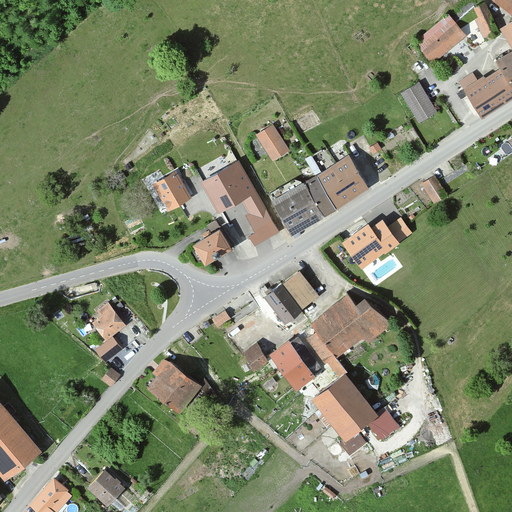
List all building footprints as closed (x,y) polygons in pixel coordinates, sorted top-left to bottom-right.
[(511,0),(490,0),(511,18),(511,0)] [(483,2),(471,8),(487,40),(499,34),(483,2)] [(432,64),(466,36),(449,14),(414,43),(432,64)] [(501,65),(511,82),(511,18),(500,26),(511,45),(511,47),(496,57),(501,65)] [(409,73),(410,74),(412,75),(414,74),(415,73),(416,72),(416,70),(416,68),(415,67),(413,66),(411,65),(410,66),(408,67),(407,68),(407,70),(407,72),(409,73)] [(511,96),(511,82),(501,65),(485,75),(484,73),(476,78),(472,72),(460,80),(482,115),(511,96)] [(418,81),(399,92),(418,123),(437,112),(418,81)] [(274,160),(289,152),(274,125),(259,134),(274,160)] [(378,142),(370,146),(373,152),(381,148),(378,142)] [(328,145),(308,157),(318,173),(313,176),(332,207),(366,187),(348,156),(338,161),(328,145)] [(224,231),(250,216),(260,234),(275,225),(237,158),(196,181),(224,231)] [(179,167),(156,179),(170,208),(194,196),(179,167)] [(432,203),(447,194),(435,174),(420,184),(432,203)] [(298,181),(294,184),(315,220),(322,216),(334,210),(332,207),(313,176),(300,185),(298,181)] [(315,220),(294,184),(267,199),(290,235),(315,220)] [(192,197),(173,208),(188,235),(207,225),(192,197)] [(367,219),(341,239),(361,266),(397,239),(382,219),(372,226),(367,219)] [(214,256),(230,247),(218,227),(203,236),(214,256)] [(214,256),(203,236),(188,244),(200,265),(214,256)] [(280,282),(300,308),(317,294),(297,268),(280,282)] [(279,280),(260,295),(282,323),(301,309),(300,308),(280,282),(279,280)] [(347,290),(346,288),(299,325),(325,359),(359,333),(370,344),(391,323),(353,284),(347,290)] [(106,341),(126,323),(107,301),(97,310),(101,314),(91,323),(106,341)] [(217,327),(232,316),(226,307),(211,318),(217,327)] [(294,332),(269,353),(297,387),(322,366),(294,332)] [(251,371),(267,359),(255,344),(239,356),(251,371)] [(153,370),(156,373),(144,388),(177,416),(201,387),(164,356),(153,370)] [(111,386),(121,374),(112,366),(101,378),(111,386)] [(342,369),(307,396),(350,453),(375,434),(379,439),(398,424),(385,407),(376,414),(342,369)] [(0,404),(0,477),(2,480),(38,449),(0,404)] [(101,468),(83,488),(105,507),(123,487),(101,468)] [(56,511),(73,494),(52,476),(27,504),(36,511),(56,511)]
